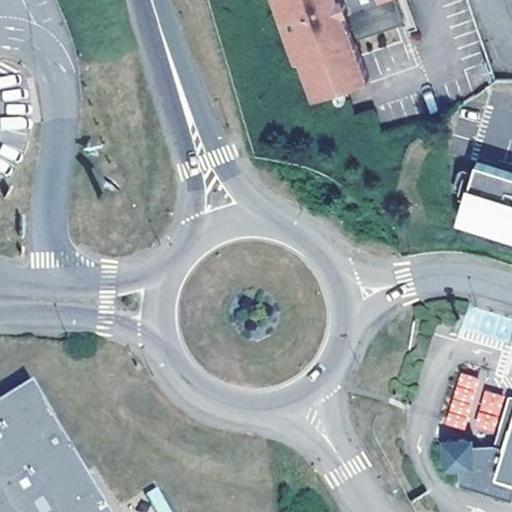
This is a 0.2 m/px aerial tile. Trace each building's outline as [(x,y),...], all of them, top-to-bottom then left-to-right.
[(271,0),(290,60),(295,58),(307,98),(344,86),(363,81),(355,55),(351,41),(397,26),(400,20),(393,0),(271,0)] [(364,49),(369,74),(406,67),(401,42),(364,49)] [(0,131),(26,130),(26,117),(0,117),(0,131)] [(511,170),(477,161),(459,224),(511,239),(511,170)] [(460,373),(455,394),(473,398),(478,377),(460,373)] [(37,386),(0,408),(0,511),(120,511),(117,504),(93,466),(37,386)] [(477,434),(448,436),(451,466),(464,465),(465,480),(511,495),(511,417),(505,442),(498,440),(478,441),(477,434)]
